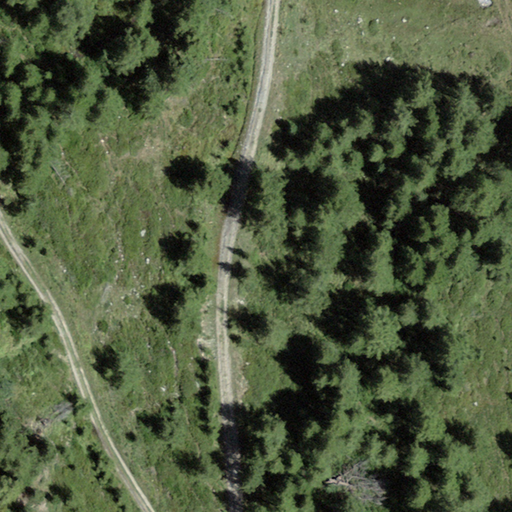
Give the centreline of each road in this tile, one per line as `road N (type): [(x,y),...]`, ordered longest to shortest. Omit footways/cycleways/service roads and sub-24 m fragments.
road 1 (track): [(275,0),(267,83),(222,263),(236,511)]
road 2 (track): [(149,511),(91,408),(60,319),(0,220)]
